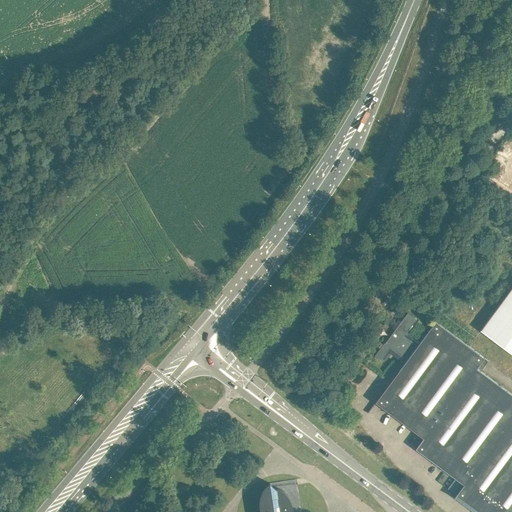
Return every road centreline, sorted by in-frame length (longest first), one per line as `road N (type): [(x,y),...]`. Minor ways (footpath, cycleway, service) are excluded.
road 1 (track): [(0,321),(7,283),(34,231),(191,76),(254,0)]
road 2 (primary): [(411,0),(327,165),(184,342)]
road 3 (primary): [(202,345),(333,184),(415,0)]
road 4 (secondary): [(184,342),(39,511)]
road 5 (secondary): [(65,511),(193,356)]
road 6 (primary): [(383,492),(245,379)]
road 7 (primary): [(237,390),(383,492)]
road 8 (unclassified): [(412,258),(511,114)]
road 9 (unclassified): [(113,511),(173,441),(237,390)]
